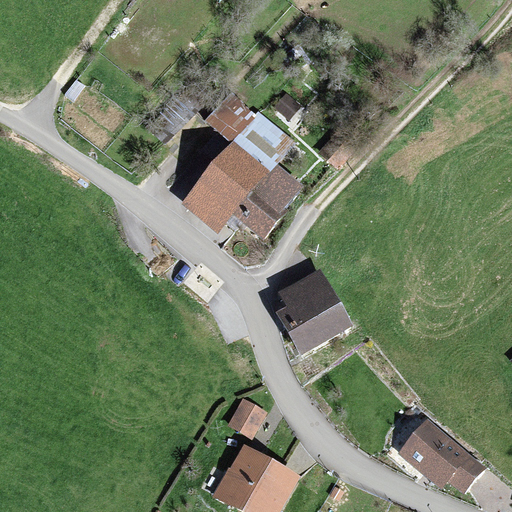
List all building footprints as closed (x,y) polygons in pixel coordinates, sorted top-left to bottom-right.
[(67,96),(75,102),(86,88),(78,82),(67,96)] [(206,120),(231,141),(253,115),(228,94),(206,120)] [(287,94),(277,105),(291,118),(301,107),(287,94)] [(253,115),(231,141),(271,175),(278,167),(298,143),(258,110),(253,115)] [(231,141),(179,203),(220,236),(235,218),(262,240),(287,210),(282,207),(300,185),(278,167),(271,175),(231,141)] [(350,326),(319,270),(280,291),(290,308),(279,314),(300,353),(350,326)] [(244,399),(230,424),(251,437),(266,412),(244,399)] [(485,467),(427,420),(400,452),(443,487),(448,481),(464,494),(485,467)] [(245,444),(216,492),(250,511),(278,511),(299,477),(254,450),(245,444)]
